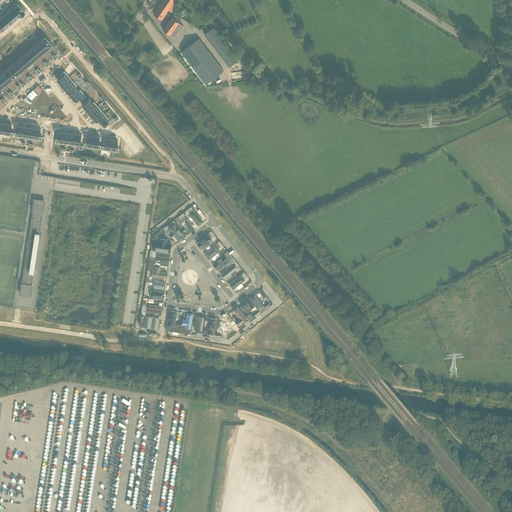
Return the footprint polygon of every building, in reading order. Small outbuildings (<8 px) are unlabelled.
[(162,0),(153,13),(158,16),(162,19),(168,10),(171,12),(175,5),(172,3),(174,0),(162,0)] [(16,2),(11,6),(20,16),(24,12),(16,2)] [(11,6),(7,9),(8,10),(16,19),(20,16),(11,6)] [(8,10),(4,14),(11,23),(16,19),(8,10)] [(4,14),(0,16),(0,17),(0,18),(7,26),(11,23),(4,14)] [(172,17),(163,29),(170,35),(177,26),(181,29),(183,26),(172,17)] [(214,27),(204,34),(229,66),(238,59),(214,27)] [(45,37),(41,41),(48,49),(52,45),(45,37)] [(199,39),(181,52),(206,84),(223,70),(199,39)] [(41,41),(37,44),(44,52),(48,49),(41,41)] [(37,44),(33,48),(39,56),(44,52),(37,44)] [(33,48),(28,51),(35,59),(39,56),(33,48)] [(28,51),(24,55),(31,63),(35,59),(28,51)] [(24,55),(20,58),(27,66),(28,68),(33,64),(31,63),(24,55)] [(20,58),(16,62),(23,70),(27,66),(20,58)] [(16,62),(12,65),(19,73),(23,70),(16,62)] [(12,65),(7,69),(11,73),(9,75),(12,79),(14,77),(15,78),(20,74),(19,73),(12,65)] [(6,71),(1,74),(8,82),(12,79),(9,75),(11,73),(7,69),(6,71)] [(63,75),(57,80),(61,84),(69,77),(66,73),(64,71),(61,73),(63,75)] [(1,74),(0,75),(0,81),(4,86),(8,82),(1,74)] [(69,77),(61,84),(64,89),(73,81),(69,77)] [(73,81),(64,89),(68,93),(75,87),(77,86),(77,85),(73,81)] [(75,87),(68,93),(71,97),(78,91),(75,87)] [(78,91),(71,97),(75,101),(81,97),(82,99),(85,96),(84,94),(80,90),(80,89),(78,91)] [(89,99),(82,105),(85,109),(92,103),(89,99)] [(92,103),(85,109),(89,113),(98,106),(94,102),(92,103)] [(98,106),(89,113),(92,117),(101,110),(98,106)] [(101,110),(92,117),(96,121),(96,122),(99,120),(98,119),(105,114),(101,110)] [(105,114),(98,119),(99,120),(104,126),(109,123),(106,120),(108,118),(105,114)] [(4,133),(4,135),(10,136),(13,136),(13,132),(11,132),(12,125),(6,124),(5,133),(4,133)] [(15,133),(14,137),(17,137),(22,138),(23,138),(23,136),(24,127),(18,126),(17,133),(15,133)] [(35,128),(33,140),(39,140),(42,141),(42,137),(39,136),(41,129),(35,128)] [(56,139),(55,143),(58,143),(63,144),(64,142),(65,133),(59,132),(58,139),(56,139)] [(84,143),(84,147),(86,147),(92,148),(94,137),(88,136),(87,143),(84,143)] [(94,137),(92,148),(98,149),(100,150),(101,145),(98,145),(99,138),(94,137)] [(103,146),(102,150),(105,150),(110,151),(112,140),(106,139),(105,146),(103,146)] [(112,140),(110,151),(116,152),(119,152),(119,148),(116,148),(118,141),(112,140)] [(81,188),(82,181),(57,177),(55,190),(65,192),(66,186),(81,188)] [(44,201),(34,199),(20,294),(30,296),(44,201)] [(194,210),(188,214),(198,226),(203,222),(194,210)] [(180,222),(187,230),(190,228),(192,230),(195,227),(187,217),(180,222)] [(179,241),(186,236),(176,223),(169,229),(179,241)] [(196,243),(201,250),(213,241),(207,234),(196,243)] [(170,251),(171,242),(167,241),(168,236),(159,235),(158,240),(155,240),(154,249),(170,251)] [(209,260),(220,252),(215,245),(204,253),(209,260)] [(160,263),(168,264),(170,252),(157,251),(155,259),(160,259),(160,263)] [(227,251),(224,254),(225,254),(229,260),(230,259),(231,260),(227,263),(229,266),(234,263),(236,261),(233,258),(227,251)] [(212,263),(216,269),(228,260),(224,254),(212,263)] [(237,267),(233,263),(221,273),(224,277),(230,272),(232,274),(237,271),(235,269),(237,267)] [(150,275),(166,277),(167,271),(160,270),(161,266),(154,265),(154,270),(151,269),(150,275)] [(231,286),(233,289),(244,280),(241,275),(240,275),(229,284),(231,286)] [(165,282),(152,280),(151,287),(164,289),(165,282)] [(151,289),(150,296),(162,298),(163,291),(151,289)] [(255,295),(250,299),(259,310),(264,306),(255,295)] [(257,310),(248,298),(244,301),(254,314),(257,310)] [(147,312),(160,313),(161,305),(148,304),(147,312)] [(239,324),(247,318),(237,305),(233,309),(239,316),(235,319),(239,324)] [(177,310),(169,309),(166,325),(175,326),(177,310)] [(183,319),(182,324),(186,325),(185,327),(190,328),(192,314),(188,313),(187,320),(183,319)] [(250,313),(246,316),(249,320),(250,322),(255,319),(250,313)] [(202,330),(205,316),(196,315),(194,329),(202,330)] [(210,316),(207,331),(215,332),(217,317),(210,316)] [(219,317),(216,334),(224,336),(224,332),(227,332),(228,327),(225,327),(226,319),(219,317)] [(180,325),(179,332),(191,334),(191,329),(190,329),(184,328),(184,326),(180,325)]
